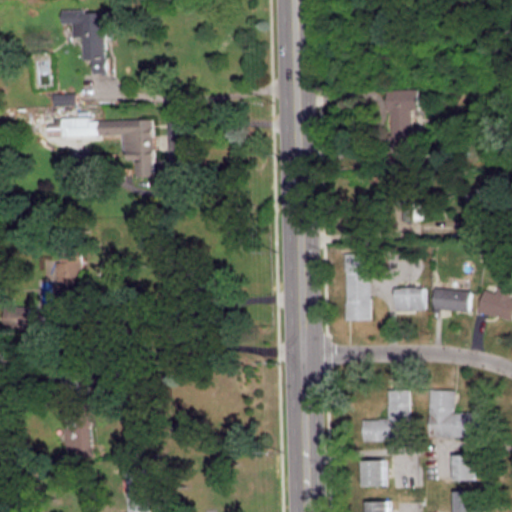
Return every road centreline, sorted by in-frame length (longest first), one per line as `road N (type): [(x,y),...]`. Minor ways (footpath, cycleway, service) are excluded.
road 1 (primary): [(305,511),(293,0)]
road 2 (residential): [(511,367),(422,350),(301,353)]
